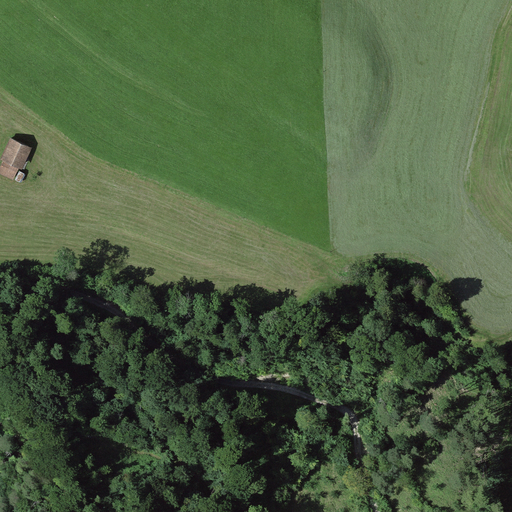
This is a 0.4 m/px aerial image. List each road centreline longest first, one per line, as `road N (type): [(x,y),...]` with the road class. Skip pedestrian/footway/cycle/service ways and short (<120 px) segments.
road 1 (track): [(380,511),(347,411),(304,392),(176,362),(120,315),(0,276)]
road 2 (track): [(511,253),(471,214),(468,189),(498,22),(510,0)]
